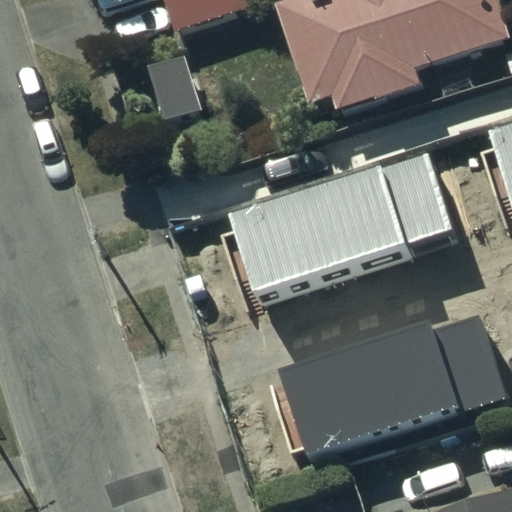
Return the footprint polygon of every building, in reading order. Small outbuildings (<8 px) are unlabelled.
[(247,0),(160,0),(172,37),(251,12),(247,0)] [(321,0),(275,14),(307,115),(330,108),(333,119),(419,93),(414,78),(507,49),(491,0),(321,0)] [(511,135),(491,142),(511,206),(511,135)] [(433,163),(234,226),(261,310),(460,246),(433,163)] [(482,314),(283,377),(310,461),(509,398),(482,314)] [(511,511),(511,497),(465,511),(511,511)]
